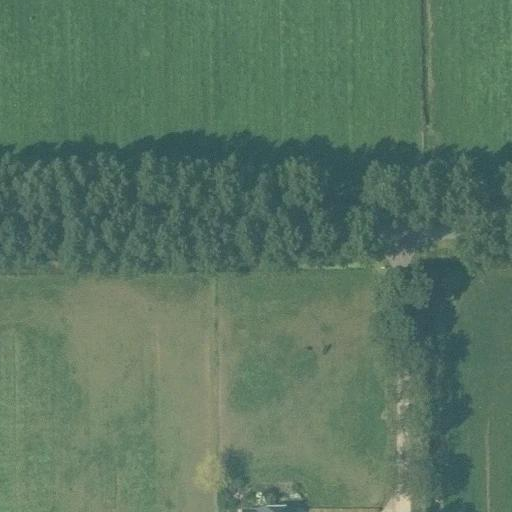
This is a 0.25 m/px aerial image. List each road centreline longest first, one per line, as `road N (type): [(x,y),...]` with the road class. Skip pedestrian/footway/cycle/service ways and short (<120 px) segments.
road 1 (unclassified): [(0,239),(511,236)]
road 2 (track): [(402,511),(397,238)]
